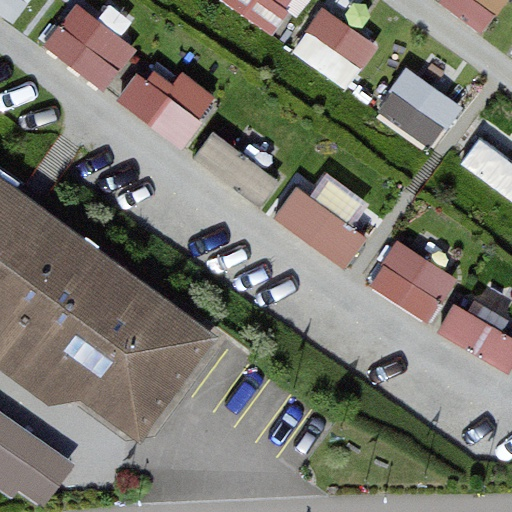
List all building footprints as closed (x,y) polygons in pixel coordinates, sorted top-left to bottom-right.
[(0,0),(20,15),(30,0),(0,0)] [(109,85),(144,40),(91,0),(76,0),(47,37),(109,85)] [(240,0),(276,25),(294,0),(240,0)] [(331,0),(325,0),(297,44),(356,81),(386,35),(331,0)] [(453,0),(490,27),(510,0),(453,0)] [(151,52),(131,107),(202,132),(222,78),(151,52)] [(381,101),(435,146),(471,103),(417,58),(381,101)] [(465,157),(511,186),(511,139),(485,123),(465,157)] [(264,195),(280,176),(222,129),(206,149),(264,195)] [(318,186),(359,213),(373,192),(332,166),(318,186)] [(303,178),(281,210),(351,259),(374,227),(303,178)] [(221,340),(0,179),(0,372),(49,408),(83,404),(143,447),(221,340)] [(442,314),(464,264),(396,236),(375,285),(442,314)] [(511,358),(511,318),(459,295),(444,329),(511,358)] [(44,511),(76,468),(0,413),(0,493),(14,503),(20,495),(43,511),(44,511)]
